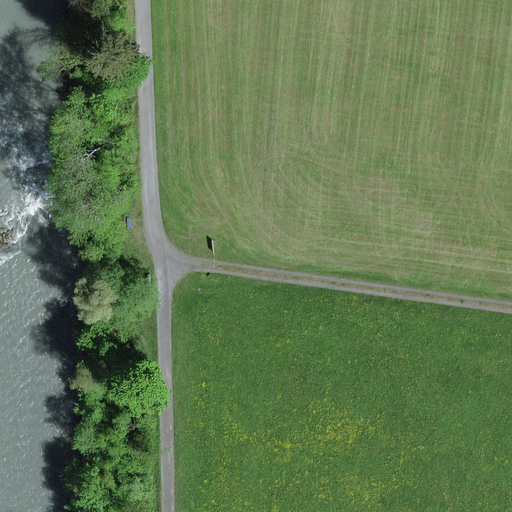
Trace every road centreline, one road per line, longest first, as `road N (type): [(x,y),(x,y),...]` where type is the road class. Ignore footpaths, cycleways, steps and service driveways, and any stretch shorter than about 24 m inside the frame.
road 1 (track): [(142,0),(152,219),(164,254),(168,511)]
road 2 (track): [(511,309),(164,254)]
